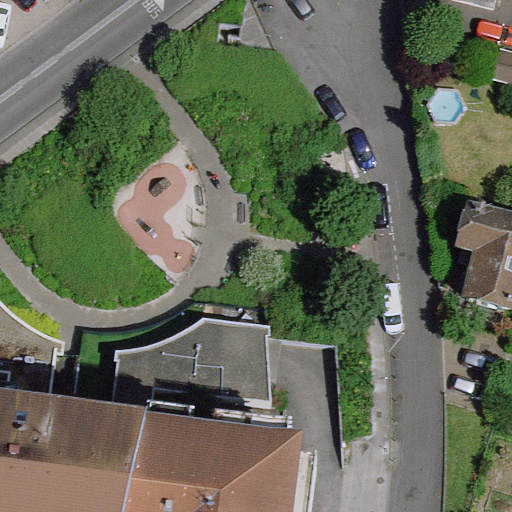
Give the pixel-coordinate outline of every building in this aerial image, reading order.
[(450,0),(450,4),(494,15),(497,0),(450,0)] [(511,65),(504,63),(498,85),(511,88),(511,65)] [(474,306),(511,315),(511,228),(474,219),(466,255),(485,259),(474,306)] [(60,424),(46,422),(49,396),(56,347),(56,344),(50,341),(33,333),(16,322),(2,310),(0,307),(0,368),(9,369),(3,416),(0,415),(0,511),(287,511),(295,455),(274,452),(107,430),(60,424)] [(267,364),(265,330),(260,329),(204,322),(202,324),(184,335),(164,344),(144,351),(124,354),(117,355),(117,357),(111,399),(151,405),(153,385),(270,401),(267,364)]
